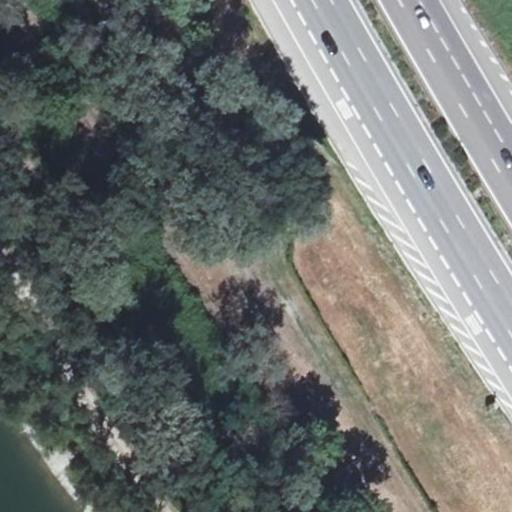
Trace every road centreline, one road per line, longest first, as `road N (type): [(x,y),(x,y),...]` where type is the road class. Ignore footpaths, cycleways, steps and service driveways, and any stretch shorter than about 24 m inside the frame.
road 1 (motorway): [(325,0),(511,314)]
road 2 (track): [(179,511),(0,254)]
road 3 (motorway): [(511,155),(418,0)]
